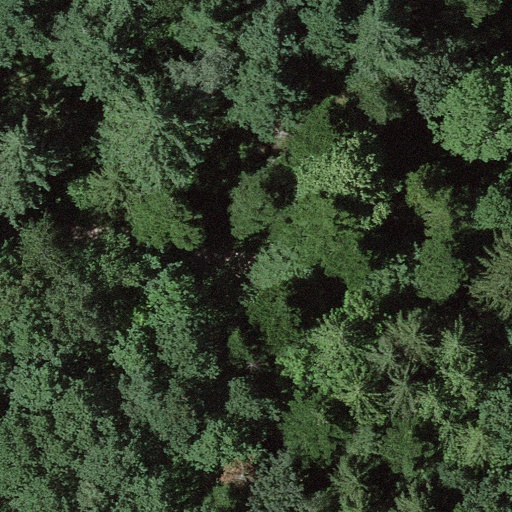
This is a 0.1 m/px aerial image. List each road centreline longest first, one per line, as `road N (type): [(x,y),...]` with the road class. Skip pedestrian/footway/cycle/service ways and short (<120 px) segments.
road 1 (track): [(511,337),(352,291),(0,226)]
road 2 (track): [(511,94),(437,0)]
